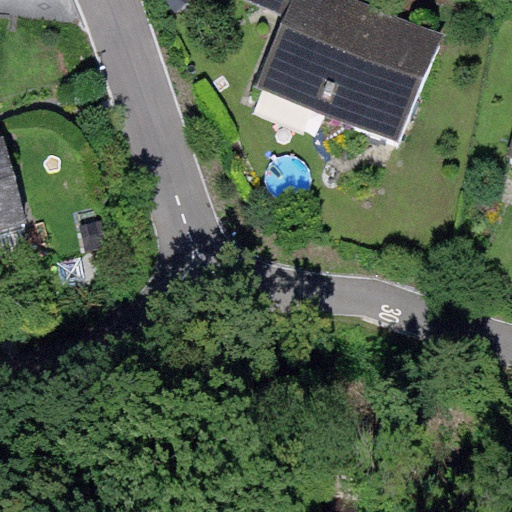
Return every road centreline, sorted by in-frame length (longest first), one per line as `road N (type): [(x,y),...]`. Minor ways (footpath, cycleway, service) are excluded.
road 1 (residential): [(111,0),(211,298)]
road 2 (residential): [(211,298),(308,292),(511,345)]
road 3 (residential): [(0,371),(211,298)]
